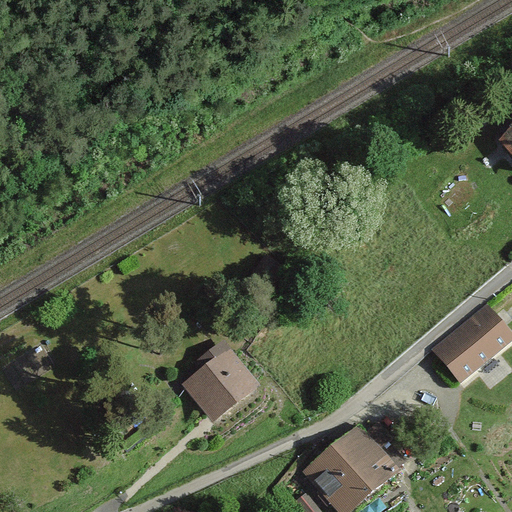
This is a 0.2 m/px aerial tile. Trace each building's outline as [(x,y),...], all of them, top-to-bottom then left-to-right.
[(511,134),(500,145),(511,158),(511,134)] [(240,286),(260,302),(285,273),(266,256),(240,286)] [(439,354),(464,383),(496,355),(470,326),(439,354)] [(222,357),(188,384),(212,414),(246,387),(222,357)] [(360,432),(307,481),(336,511),(360,511),(400,476),(360,432)]
